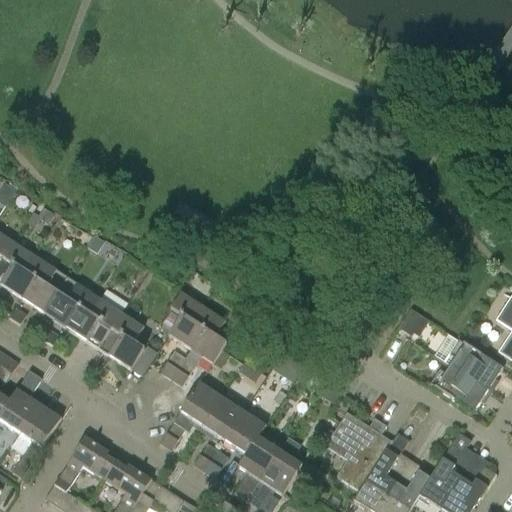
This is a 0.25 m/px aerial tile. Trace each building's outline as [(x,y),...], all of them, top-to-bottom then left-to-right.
[(0,263),(13,244),(0,235),(0,263)] [(0,263),(0,287),(21,302),(34,281),(24,275),(34,259),(13,244),(0,263)] [(43,316),(67,280),(34,259),(24,275),(34,281),(21,302),(43,316)] [(100,302),(67,280),(43,316),(65,331),(79,311),(89,318),(100,302)] [(192,325),(202,309),(181,295),(170,311),(180,318),(167,338),(189,352),(203,332),(192,325)] [(511,363),(511,299),(510,298),(495,321),(511,332),(498,354),(511,363)] [(65,331),(97,352),(121,316),(100,302),(89,318),(79,311),(65,331)] [(225,324),(202,309),(192,325),(203,332),(189,352),(213,367),(226,347),(215,340),(225,324)] [(15,311),(9,320),(9,321),(20,328),(26,318),(15,311)] [(398,331),(405,336),(411,340),(412,337),(418,340),(429,324),(410,312),(398,331)] [(121,316),(97,352),(130,374),(144,353),(133,346),(143,330),(121,316)] [(48,332),(42,342),(53,349),(59,339),(48,332)] [(450,368),(488,393),(502,371),(458,343),(448,358),(454,362),(450,368)] [(0,371),(8,359),(0,354),(0,371)] [(170,383),(184,361),(174,354),(160,376),(170,383)] [(18,366),(8,359),(0,371),(0,385),(4,388),(18,366)] [(195,368),(184,361),(170,383),(181,390),(195,368)] [(487,393),(488,393),(450,368),(445,376),(439,372),(429,387),(473,415),(480,403),(469,396),(476,386),(487,393)] [(0,419),(0,424),(20,438),(40,407),(29,400),(41,382),(29,374),(18,392),(10,404),(0,419)] [(201,431),(221,400),(199,386),(179,416),(159,447),(170,454),(184,433),(188,436),(192,429),(196,431),(201,430),(201,431)] [(0,419),(10,404),(0,397),(0,419)] [(243,415),(221,400),(201,431),(223,445),(243,415)] [(40,407),(20,438),(32,446),(12,475),(22,482),(62,421),(40,407)] [(243,415),(223,445),(245,459),(257,440),(258,441),(265,429),(243,415)] [(385,453),(391,444),(380,437),(386,428),(374,421),(368,429),(347,416),(325,450),(347,464),(337,480),(359,494),(385,453)] [(355,511),(378,511),(395,487),(385,480),(397,461),(408,443),(396,436),(391,444),(385,453),(359,494),(350,508),(355,511)] [(458,436),(428,481),(429,481),(418,498),(419,499),(439,511),(460,480),(450,474),(462,455),(469,443),(458,436)] [(104,483),(118,461),(86,439),(44,503),(58,511),(70,511),(77,501),(66,494),(83,469),(104,483)] [(233,496),(247,505),(279,454),(258,441),(257,440),(245,459),(237,470),(247,476),(233,496)] [(203,475),(217,454),(207,447),(193,469),(203,475)] [(217,454),(203,475),(214,483),(228,461),(217,454)] [(279,454),(247,505),(257,511),(259,511),(272,493),(282,499),(302,469),(279,454)] [(131,511),(151,482),(118,461),(104,483),(126,497),(116,511),(131,511)] [(471,487),(460,480),(439,511),(472,511),(490,485),(489,484),(495,476),(483,468),(471,487)] [(429,481),(428,481),(419,474),(406,494),(395,487),(378,511),(410,511),(419,499),(418,498),(429,481)] [(163,511),(173,496),(151,482),(131,511),(148,511),(152,505),(162,511),(163,511)]
